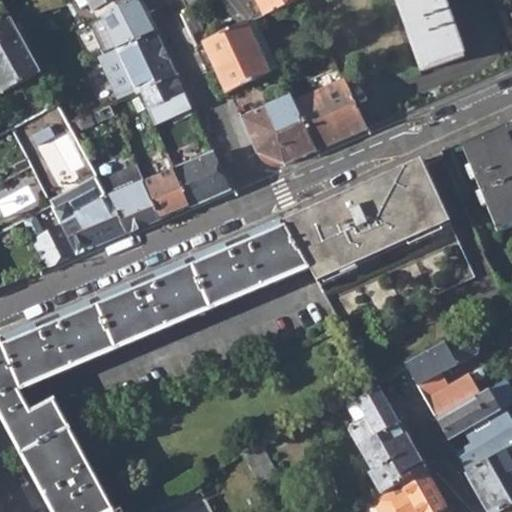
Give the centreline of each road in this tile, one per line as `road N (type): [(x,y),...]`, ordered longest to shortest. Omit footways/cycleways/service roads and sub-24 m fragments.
road 1 (residential): [(260,202),(0,316)]
road 2 (residential): [(510,96),(260,202)]
road 3 (residential): [(260,202),(153,0)]
road 4 (residential): [(470,511),(404,393)]
